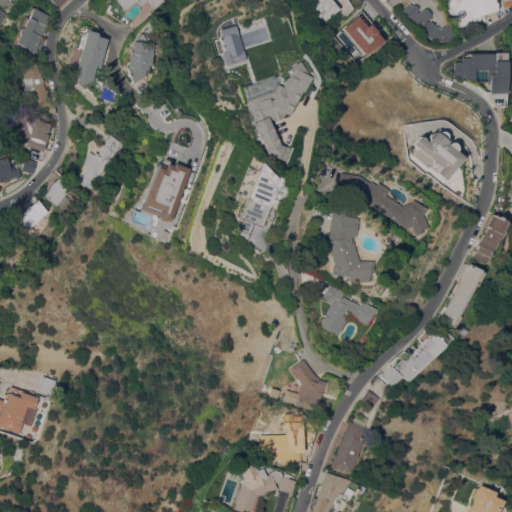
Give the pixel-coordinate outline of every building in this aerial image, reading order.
[(14,0),(8,10),(0,4),(0,0),(14,0)] [(162,0),(152,8),(146,0),(144,0),(137,5),(134,0),(122,10),(114,0),(162,0)] [(329,0),(336,9),(322,20),(319,16),(315,19),(304,6),(308,3),(305,0),(329,0)] [(482,16),(482,17),(478,18),(478,20),(477,21),(471,22),(470,22),(469,21),(465,22),(465,23),(465,24),(459,26),(457,26),(456,25),(444,1),(444,0),(493,0),(496,9),(495,9),(496,11),(482,16)] [(401,10),(409,2),(412,5),(413,4),(415,4),(418,7),(418,9),(417,10),(419,12),(423,8),(427,8),(431,13),(431,16),(427,19),(429,22),(431,20),(435,24),(434,25),(441,27),(450,23),(456,36),(446,42),(436,39),(435,41),(431,40),(432,38),(427,37),(417,27),(401,10)] [(49,16),(42,31),(41,30),(38,35),(39,36),(32,51),(19,45),(18,47),(10,43),(18,28),(20,29),(21,27),(19,26),(23,17),(26,18),(28,15),(25,13),(28,7),(49,16)] [(342,28),(353,17),(352,15),(360,9),(371,22),(370,23),(377,31),(376,32),(383,40),(365,54),(342,28)] [(209,39),(217,65),(238,59),(228,24),(212,28),(215,37),(209,39)] [(102,82),(94,80),(95,78),(91,77),(90,80),(79,84),(72,75),(79,49),(76,49),(80,34),(87,29),(97,31),(96,36),(105,38),(98,65),(106,67),(102,82)] [(130,41),(132,35),(135,32),(139,33),(146,42),(151,43),(149,65),(144,65),(143,76),(131,82),(124,67),(126,65),(127,51),(129,51),(130,41)] [(506,51),(506,93),(489,93),(489,81),(468,81),(468,77),(457,77),(457,74),(452,74),(452,61),(460,61),(460,57),(468,52),(469,52),(469,53),(493,53),(493,51),(506,51)] [(49,102),(26,108),(16,65),(35,61),(37,73),(39,73),(44,91),(47,90),(49,102)] [(276,144),(286,147),(282,160),(263,154),(256,141),(255,141),(249,129),(250,129),(247,124),(249,123),(240,99),(265,90),(270,82),(278,86),(279,82),(280,79),(283,77),(285,75),(281,70),(295,61),(304,75),(307,76),(299,92),(296,90),(286,114),(281,112),(279,115),(278,116),(278,118),(270,121),(269,120),(265,121),(276,144)] [(112,99),(111,102),(104,99),(98,97),(99,92),(101,92),(103,87),(113,92),(112,99)] [(29,134),(14,143),(6,128),(32,113),(38,124),(33,127),(33,128),(27,132),(29,134)] [(411,155),(417,148),(415,147),(414,148),(411,146),(413,144),(412,144),(418,135),(426,141),(426,140),(425,139),(425,137),(425,135),(426,133),(428,131),(430,131),(433,131),(437,128),(441,131),(449,138),(450,142),(452,140),(453,141),(455,143),(457,145),(457,148),(457,149),(456,151),(458,153),(459,152),(465,157),(460,163),(458,162),(456,166),(457,167),(457,168),(457,170),(457,171),(455,172),(454,173),(452,173),(450,173),(445,179),(444,179),(443,180),(441,179),(442,177),(436,172),(440,167),(438,166),(437,166),(436,167),(434,167),(432,166),(431,164),(431,163),(429,163),(427,162),(424,165),(411,155)] [(50,135),(46,148),(30,144),(34,130),(50,135)] [(93,154),(95,152),(98,153),(110,134),(123,143),(122,144),(124,146),(119,154),(117,152),(92,189),(77,179),(86,165),(83,163),(88,151),(93,154)] [(0,159),(15,155),(19,167),(18,168),(18,170),(20,170),(21,175),(20,175),(21,177),(16,179),(16,178),(0,182),(0,159)] [(32,173),(20,169),(24,157),(36,161),(32,173)] [(139,210),(171,220),(186,169),(154,159),(139,210)] [(284,184),(277,201),(279,201),(276,207),(275,207),(273,208),(273,207),(272,209),(267,207),(267,205),(266,205),(258,226),(249,223),(243,239),(233,232),(238,219),(236,218),(258,161),(273,176),(273,175),(280,177),(279,182),(284,184)] [(425,227),(419,230),(420,232),(412,235),(411,232),(409,232),(347,193),(332,190),(335,172),(355,175),(371,185),(373,181),(386,189),(382,195),(399,205),(407,202),(409,199),(423,208),(420,214),(425,227)] [(60,174),(73,184),(64,195),(68,198),(59,208),(56,205),(55,206),(43,196),(48,189),(48,187),(53,181),(54,181),(60,174)] [(47,211),(26,230),(16,218),(19,216),(15,212),(33,196),(47,211)] [(369,260),(369,271),(367,271),(367,276),(365,276),(365,281),(355,281),(355,276),(350,276),(350,281),(343,280),(343,275),(331,275),(331,272),(328,271),(328,264),(330,264),(324,247),(323,247),(323,244),(321,241),(321,235),(325,232),(325,231),(323,231),(326,208),(345,210),(344,216),(353,218),(350,236),(347,236),(346,240),(348,240),(355,260),(369,260)] [(480,234),(481,234),(485,227),(483,226),(490,214),(507,223),(496,245),(493,244),(489,252),(490,252),(487,258),(473,250),(476,245),(474,244),(480,234)] [(466,263),(478,269),(478,271),(481,272),(474,285),(472,284),(457,315),(458,316),(453,326),(450,325),(451,325),(438,318),(466,263)] [(356,305),(359,300),(374,307),(365,324),(355,319),(355,318),(346,314),(335,335),(316,325),(320,317),(321,318),(324,313),(322,313),(328,303),(323,300),(324,299),(318,296),(319,294),(320,295),(326,284),(329,286),(330,285),(341,291),(338,295),(356,305)] [(380,376),(390,366),(393,369),(407,354),(405,351),(411,345),(414,348),(431,331),(442,343),(405,380),(400,374),(399,376),(390,386),(380,376)] [(300,382),(290,367),(302,358),(316,377),(325,381),(318,400),(324,402),(320,413),(289,401),(292,391),(297,393),(300,382)] [(41,375),(56,380),(51,394),(36,389),(41,375)] [(0,426),(0,399),(4,400),(8,386),(38,396),(34,408),(36,409),(30,426),(22,423),(19,433),(0,426)] [(275,400),(266,397),(270,387),(278,390),(275,400)] [(369,408),(359,400),(366,389),(377,397),(369,408)] [(358,439),(361,440),(355,455),(356,455),(354,459),(349,472),(330,465),(339,441),(340,441),(348,420),(363,426),(358,439)] [(282,463),(282,446),(302,445),(303,462),(282,463)] [(258,496),(254,506),(258,507),(255,511),(242,511),(231,508),(240,484),(238,480),(242,478),(238,468),(254,461),(258,470),(262,468),(265,475),(269,473),(268,472),(274,469),(280,471),(281,474),(280,479),(274,482),(276,487),(258,496)] [(351,480),(351,484),(352,485),(345,498),(338,511),(329,505),(328,507),(331,509),(329,511),(310,511),(324,472),(347,479),(348,479),(351,480)] [(290,492),(277,488),(282,476),(295,480),(290,492)] [(466,511),(469,506),(472,500),(471,500),(478,484),(494,492),(492,496),(501,500),(497,510),(496,511),(466,511)]
